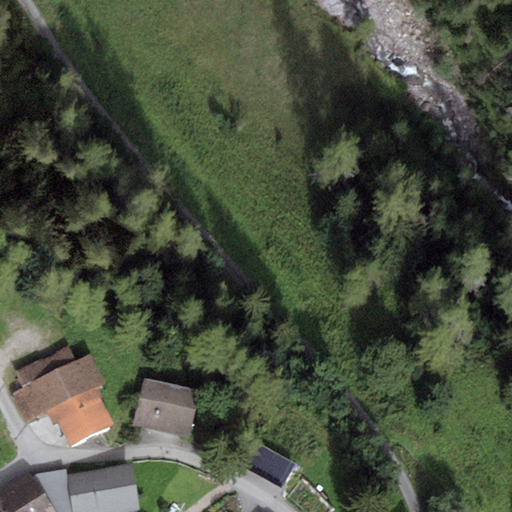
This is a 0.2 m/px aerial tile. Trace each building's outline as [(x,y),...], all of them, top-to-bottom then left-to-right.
[(16,373),(23,389),(76,362),(68,347),(16,373)] [(114,425),(100,397),(103,395),(98,385),(106,381),(93,354),(76,362),(23,389),(11,394),(25,422),(46,411),(53,425),(59,422),(71,447),(114,425)] [(145,379),(134,426),(188,437),(194,409),(191,389),(145,379)] [(220,438),(243,452),(250,436),(229,422),(220,438)] [(297,470),(255,446),(241,471),(283,495),(297,470)] [(133,465),(67,475),(72,511),(125,511),(140,510),(133,465)] [(67,470),(31,476),(56,511),(72,511),(67,475),(67,470)] [(56,511),(31,476),(29,473),(0,493),(0,511),(56,511)]
